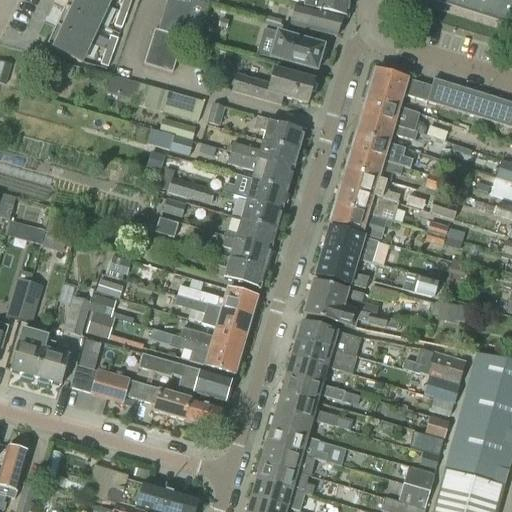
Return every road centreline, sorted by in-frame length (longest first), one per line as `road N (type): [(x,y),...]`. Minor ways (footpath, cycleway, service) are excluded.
road 1 (residential): [(232,473),(359,36)]
road 2 (residential): [(232,473),(0,406)]
road 3 (unclassified): [(511,78),(359,36)]
